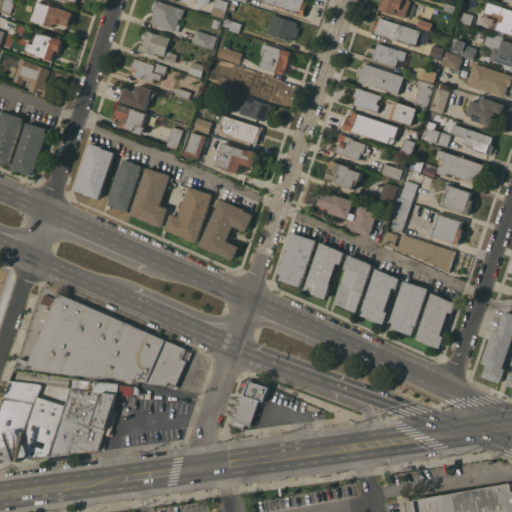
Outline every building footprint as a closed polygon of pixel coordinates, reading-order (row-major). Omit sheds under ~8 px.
[(15,0),(14,4),(15,5),(15,8),(13,7),(11,13),(0,10),(3,0),(15,0)] [(158,0),(185,9),(182,19),(180,18),(179,21),(180,21),(179,24),(179,25),(178,31),(176,30),(175,31),(155,24),(155,23),(151,21),(155,11),(152,10),(153,7),(154,3),(155,3),(155,0),(158,0)] [(225,0),(229,1),(226,11),(224,10),(221,18),(211,15),(216,0),(225,0)] [(238,0),(236,8),(230,6),(232,0),(238,0)] [(305,0),(308,1),(304,15),(300,14),(300,12),(282,6),(281,8),(276,7),(277,5),(261,0),(305,0)] [(411,0),(405,17),(384,10),(379,9),(381,0),(411,0)] [(58,7),(74,12),(69,26),(60,23),(59,23),(58,24),(57,23),(56,23),(55,23),(55,21),(53,26),(33,19),(39,1),(58,7)] [(511,9),(511,36),(508,34),(509,33),(495,29),(498,21),(501,14),(495,12),(494,15),(490,14),(490,16),(485,15),(486,13),(484,12),(488,1),(511,9)] [(444,9),(446,2),(456,5),(455,7),(456,7),(455,12),(453,12),(444,9)] [(475,15),(472,25),(460,22),(463,11),(475,15)] [(298,22),(297,27),(300,28),(297,37),(294,36),(292,41),(280,38),(281,36),(278,35),(278,37),(267,33),(273,14),(298,22)] [(0,16),(17,22),(13,34),(5,32),(0,47),(0,16)] [(400,24),(400,23),(422,30),(419,40),(418,39),(417,44),(405,40),(405,39),(399,37),(398,40),(375,33),(376,29),(372,28),(375,20),(379,21),(380,17),(400,24)] [(417,26),(420,18),(433,23),(430,30),(417,26)] [(214,19),(220,21),(218,28),(212,26),(214,19)] [(239,32),(230,29),(230,27),(225,26),(228,19),(242,23),(239,32)] [(165,55),(157,53),(156,55),(139,49),(141,44),(143,45),(145,39),(142,39),(146,29),(149,30),(149,31),(160,34),(171,37),(165,55)] [(218,36),(214,48),(193,42),(197,29),(218,36)] [(64,39),(59,54),(56,53),(53,60),(27,51),(32,33),(38,35),(39,31),(64,39)] [(494,48),(483,45),(487,33),(496,35),(503,37),(503,39),(511,42),(511,66),(490,59),(494,48)] [(399,50),(400,49),(407,52),(404,60),(399,58),(396,67),(373,59),(375,53),(371,52),(373,47),(376,48),(378,42),(399,50)] [(282,48),(291,51),(289,60),(286,70),(285,69),(285,70),(285,73),(282,74),(259,66),(264,53),(261,52),(264,43),(282,48)] [(461,55),(464,43),(477,48),(474,59),(461,55)] [(430,54),(433,44),(444,48),(441,58),(430,54)] [(243,53),(240,63),(219,57),(222,46),(243,53)] [(175,62),(165,59),(167,51),(170,52),(170,51),(178,53),(178,54),(175,62)] [(442,64),(447,51),(462,56),(458,70),(442,64)] [(21,58),(30,61),(30,62),(34,63),(34,62),(36,63),(39,64),(39,65),(50,69),(50,70),(49,75),(48,75),(45,83),(50,84),(46,96),(30,90),(32,82),(31,81),(30,82),(28,82),(29,81),(25,79),(25,82),(24,82),(23,83),(14,81),(21,58)] [(156,64),(157,62),(168,66),(165,75),(163,74),(161,80),(155,78),(154,82),(135,76),(137,72),(132,71),(133,67),(136,58),(156,64)] [(206,65),(202,77),(190,73),(194,61),(206,65)] [(207,76),(210,68),(214,69),(217,62),(236,68),(234,78),(224,76),(221,84),(211,81),(212,77),(207,76)] [(511,74),(511,82),(510,85),(508,85),(505,96),(467,84),(474,62),(511,74)] [(404,76),(399,94),(359,80),(361,75),(358,74),(360,68),(363,69),(365,63),(404,76)] [(438,72),(434,83),(416,77),(420,66),(438,72)] [(279,81),(277,86),(280,87),(277,95),(275,94),(273,99),(247,91),(251,79),(260,82),(262,75),(279,81)] [(435,84),(427,108),(415,103),(419,90),(416,89),(418,83),(417,82),(418,79),(435,84)] [(225,86),(227,80),(248,87),(245,93),(225,86)] [(154,89),(147,109),(129,103),(121,100),(126,87),(137,91),(139,84),(154,89)] [(242,93),(242,94),(271,104),(265,121),(240,113),(243,105),(220,97),(223,86),(242,93)] [(192,92),(190,99),(176,94),(178,87),(192,92)] [(383,96),(382,99),(380,98),(378,104),(380,105),(378,112),(355,104),(356,99),(354,98),(357,87),(383,96)] [(443,113),(430,109),(438,87),(450,91),(443,113)] [(472,120),(473,117),(467,115),(472,100),(474,100),(474,99),(481,101),(482,96),(504,104),(504,106),(504,107),(504,110),(502,111),(502,113),(496,111),(491,126),(472,120)] [(216,101),(214,109),(202,105),(204,97),(216,101)] [(391,117),(396,101),(418,108),(412,125),(391,117)] [(121,126),(122,123),(115,121),(117,114),(118,111),(117,111),(118,106),(119,107),(120,104),(134,108),(136,109),(138,109),(139,110),(148,113),(143,126),(146,127),(143,134),(135,131),(135,130),(121,126)] [(24,117),(9,164),(0,161),(0,117),(1,114),(3,115),(4,111),(24,117)] [(399,127),(394,142),(392,143),(389,143),(352,130),(352,131),(343,128),(347,115),(352,117),(353,111),(399,127)] [(260,126),(261,125),(264,127),(261,137),(260,136),(257,145),(255,144),(255,143),(245,140),(244,142),(239,141),(240,138),(226,134),(222,130),(224,125),(222,124),(225,115),(260,126)] [(213,122),(210,133),(194,128),(198,117),(213,122)] [(423,138),(429,121),(437,123),(435,129),(451,135),(448,147),(423,138)] [(47,128),(46,132),(48,133),(36,172),(33,171),(32,174),(13,168),(27,122),(47,128)] [(494,137),(493,138),(494,139),(493,143),(492,143),(491,144),(495,145),(492,154),(473,148),(473,146),(464,143),(465,139),(463,138),(464,137),(452,133),(455,124),(494,137)] [(184,129),(177,149),(167,145),(173,126),(184,129)] [(202,134),(207,135),(200,157),(191,154),(190,157),(185,155),(188,146),(188,147),(193,131),(202,134)] [(354,138),(353,139),(370,145),(368,148),(371,149),(368,156),(364,155),(364,153),(363,155),(361,155),(361,156),(362,157),(361,160),(336,151),(338,145),(341,145),(342,141),(338,140),(341,133),(354,138)] [(405,138),(408,139),(410,133),(416,134),(414,141),(415,142),(412,154),(401,151),(405,138)] [(246,149),(246,148),(259,152),(254,167),(243,163),(239,173),(237,172),(237,173),(224,168),(224,167),(217,165),(221,156),(223,156),(224,153),(220,152),(223,142),(246,149)] [(103,147),(102,148),(115,152),(100,198),(85,193),(76,189),(91,143),(103,147)] [(485,164),(482,174),(484,175),(483,177),(481,177),(479,183),(476,182),(473,181),(471,188),(459,184),(461,177),(457,176),(456,179),(453,178),(454,175),(448,173),(447,175),(437,172),(439,165),(441,166),(444,158),(439,157),(439,159),(435,158),(438,149),(485,164)] [(128,211),(118,208),(119,207),(109,204),(111,198),(109,198),(121,163),(122,164),(124,158),(135,162),(135,163),(143,165),(128,211)] [(421,172),(410,169),(413,158),(424,162),(421,172)] [(362,172),(360,180),(359,180),(358,185),(355,184),(353,188),(335,183),(336,180),(327,177),(332,159),(336,161),(351,166),(350,168),(362,172)] [(381,173),(385,163),(397,167),(398,164),(401,165),(400,168),(403,169),(400,180),(381,173)] [(171,178),(173,178),(172,182),(170,181),(161,205),(169,208),(163,227),(150,222),(151,222),(140,218),(140,217),(131,214),(147,167),(171,175),(171,178)] [(412,201),(400,197),(406,179),(418,183),(412,201)] [(398,186),(393,203),(380,199),(385,182),(398,186)] [(443,206),(443,205),(440,204),(442,199),(445,200),(449,190),(445,189),(447,183),(472,192),(470,199),(473,200),(468,214),(443,206)] [(197,242),(187,239),(188,238),(176,234),(176,233),(166,230),(172,213),(179,216),(189,186),(214,194),(197,242)] [(355,200),(351,212),(356,214),(359,204),(379,210),(370,236),(351,229),(351,228),(346,226),(349,219),(329,212),(330,209),(327,208),(327,207),(318,204),(322,192),(335,196),(335,194),(355,200)] [(402,230),(390,226),(394,216),(392,215),(398,197),(400,197),(412,201),(412,202),(402,230)] [(234,225),(228,241),(240,246),(234,259),(201,245),(217,207),(214,205),(217,198),(220,200),(221,198),(246,209),(245,210),(254,214),(247,231),(234,225)] [(430,234),(437,213),(462,221),(462,222),(463,222),(462,228),(461,228),(463,229),(459,244),(430,234)] [(458,251),(451,273),(441,268),(442,265),(431,262),(431,261),(397,250),(398,248),(382,243),(387,227),(394,229),(393,232),(398,234),(395,244),(399,245),(403,233),(458,251)] [(293,232),(317,240),(305,277),(304,277),(301,286),(281,279),(283,274),(279,273),(293,232)] [(321,242),(345,252),(341,264),(337,263),(331,283),(331,284),(326,298),(318,295),(313,293),(305,290),(321,242)] [(347,308),(348,308),(343,306),(336,303),(341,290),(342,290),(348,269),(345,268),(349,254),(373,264),(357,312),(347,308)] [(376,268),(401,278),(397,288),(394,287),(386,311),(389,312),(384,324),(372,319),(372,318),(361,315),(376,268)] [(405,280),(429,288),(417,326),(416,326),(413,335),(393,328),(395,322),(391,321),(405,280)] [(456,305),(457,305),(456,309),(454,309),(453,312),(450,311),(442,335),(445,336),(441,348),(428,343),(428,342),(417,339),(433,292),(456,303),(456,305)] [(176,389),(168,385),(148,383),(148,381),(108,376),(108,378),(16,366),(20,357),(29,361),(53,308),(41,302),(45,294),(56,299),(59,293),(193,351),(176,389)] [(511,385),(507,384),(511,371),(511,343),(504,368),(506,368),(502,382),(484,376),(488,364),(483,363),(494,328),(499,330),(506,311),(511,312),(511,385)] [(18,457),(17,461),(0,462),(0,409),(10,379),(42,383),(38,396),(18,457)] [(270,386),(264,402),(260,401),(252,426),(245,424),(243,429),(233,426),(244,394),(245,394),(250,380),(270,386)] [(49,456),(66,405),(72,388),(118,393),(100,449),(49,456)] [(49,456),(33,457),(33,458),(27,458),(27,457),(18,457),(38,396),(66,405),(49,456)] [(511,511),(511,481),(510,481),(399,505),(400,511),(511,511)]
